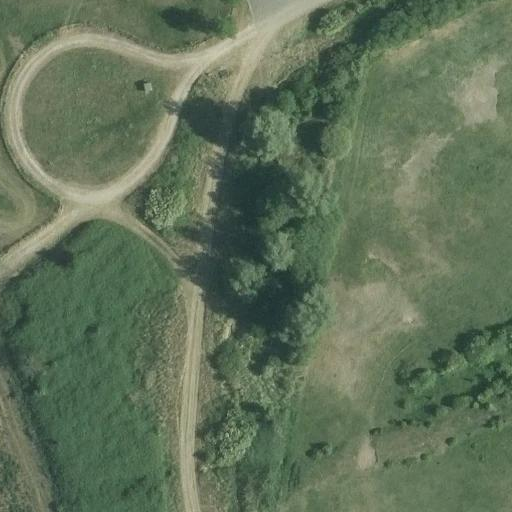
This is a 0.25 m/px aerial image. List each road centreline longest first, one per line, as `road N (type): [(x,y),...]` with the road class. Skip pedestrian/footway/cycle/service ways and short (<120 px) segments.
road 1 (unclassified): [(189,64),(103,36),(74,37),(50,46),(17,83),(10,108),(22,158),(66,192),(102,195),(128,187),(161,154),(183,83)]
road 2 (track): [(274,20),(221,175),(199,279),(188,428),(199,511)]
